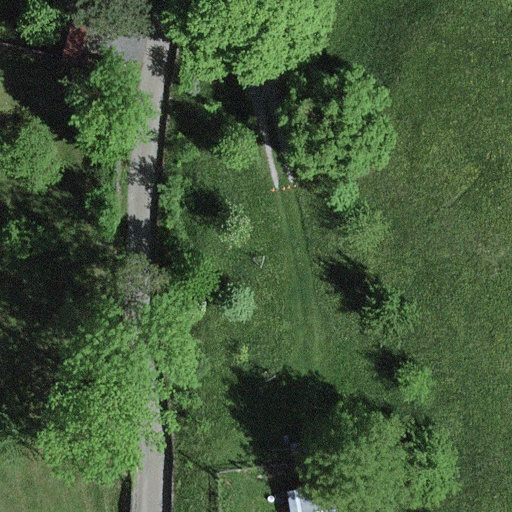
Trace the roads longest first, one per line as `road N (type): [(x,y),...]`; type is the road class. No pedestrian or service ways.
road 1 (unclassified): [(154,121),(148,225),(161,324),(166,511)]
road 2 (residential): [(171,0),(154,121)]
